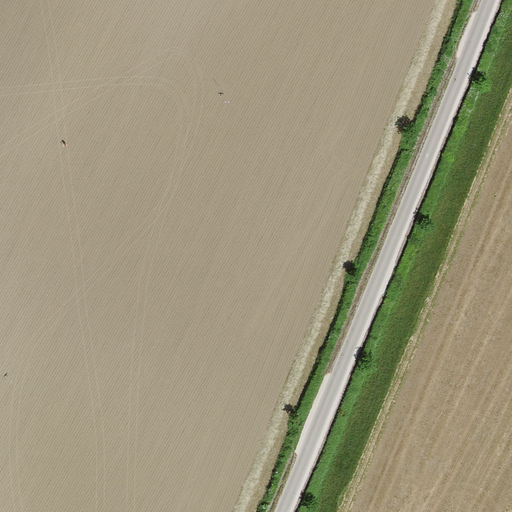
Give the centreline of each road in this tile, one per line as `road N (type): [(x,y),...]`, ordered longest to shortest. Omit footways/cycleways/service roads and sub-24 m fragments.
road 1 (unclassified): [(280,511),(488,0)]
road 2 (track): [(511,34),(318,511)]
